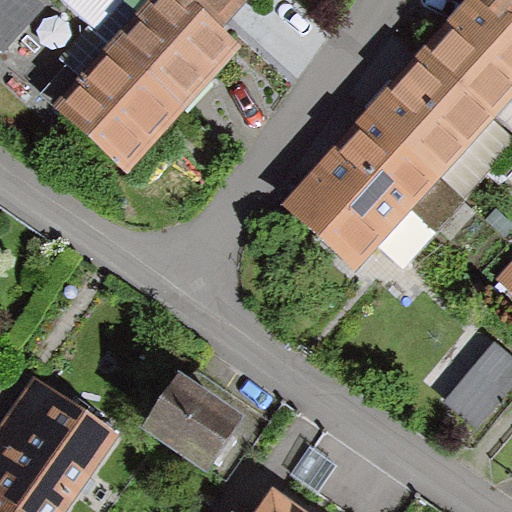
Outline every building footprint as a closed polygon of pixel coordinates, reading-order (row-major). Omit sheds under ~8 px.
[(0,0),(0,43),(13,56),(57,11),(44,0),(0,0)] [(160,0),(152,0),(105,60),(175,116),(226,52),(213,41),(160,0)] [(160,0),(213,41),(247,0),(160,0)] [(511,0),(461,0),(471,9),(510,46),(511,44),(511,0)] [(471,9),(416,75),(479,128),(511,88),(511,47),(510,46),(471,9)] [(105,60),(54,123),(124,179),(175,116),(105,60)] [(416,75),(364,137),(427,189),(479,128),(416,75)] [(364,137),(313,198),(375,251),(427,189),(364,137)] [(494,429),(511,387),(511,354),(491,346),(462,416),(494,429)] [(139,426),(204,471),(243,416),(177,371),(139,426)] [(25,385),(0,420),(0,496),(22,511),(60,511),(109,443),(25,385)] [(0,511),(22,511),(0,496),(0,511)] [(289,511),(273,500),(264,511),(289,511)]
